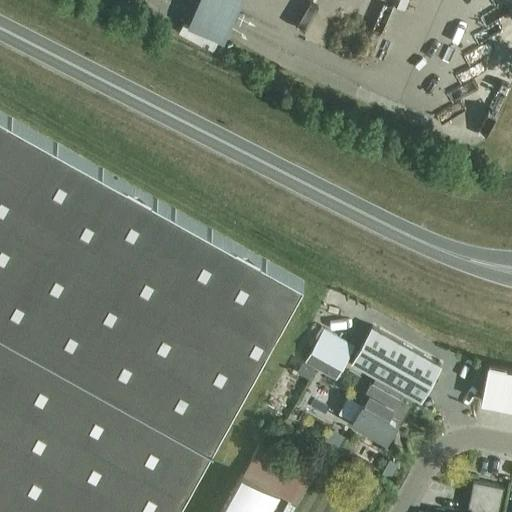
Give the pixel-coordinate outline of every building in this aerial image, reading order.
[(241,0),(198,0),(192,15),(189,22),(225,38),(233,21),(238,9),(241,0)] [(213,51),(218,40),(184,21),(178,31),(213,51)] [(0,511),(175,511),(303,282),(0,113),(0,511)] [(422,397),(431,382),(441,364),(372,325),(352,361),(376,375),(372,382),(370,382),(360,401),(362,402),(352,420),(387,439),(397,421),(400,423),(411,404),(400,398),(405,388),(422,397)] [(325,326),(313,348),(343,365),(355,343),(325,326)] [(343,365),(313,348),(305,361),(336,378),(343,365)] [(511,406),(511,367),(488,363),(481,400),(511,406)] [(407,451),(389,454),(392,472),(409,470),(407,451)] [(268,511),(279,494),(242,473),(220,511),(268,511)] [(498,511),(504,486),(473,480),(468,506),(471,507),(470,511),(498,511)]
